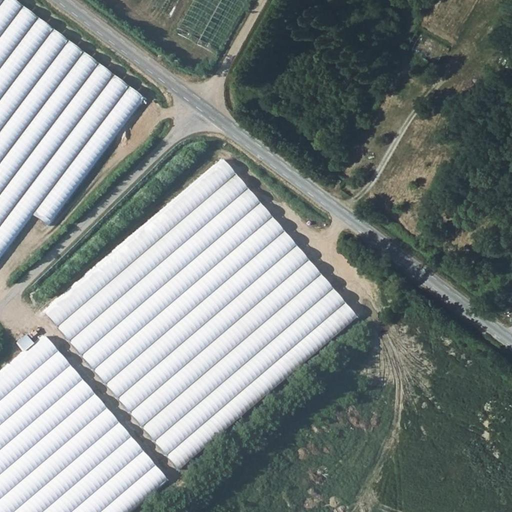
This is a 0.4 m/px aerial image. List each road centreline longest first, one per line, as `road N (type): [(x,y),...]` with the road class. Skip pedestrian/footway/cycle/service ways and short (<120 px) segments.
road 1 (tertiary): [(201,107),(511,340)]
road 2 (unclassified): [(0,304),(201,107)]
road 3 (tertiary): [(60,0),(201,107)]
road 4 (track): [(201,107),(263,0)]
